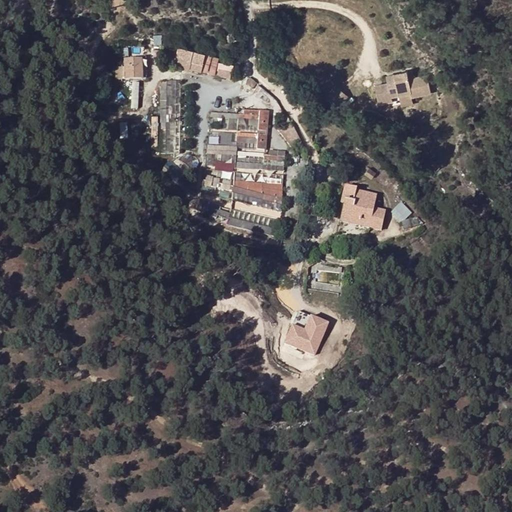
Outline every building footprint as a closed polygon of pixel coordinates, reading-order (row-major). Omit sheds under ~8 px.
[(118,64),(124,64),(124,55),(131,55),(130,47),(117,48),(118,64)] [(178,48),(176,59),(203,65),(206,55),(178,48)] [(176,59),(174,65),(201,72),(203,65),(176,59)] [(124,61),(124,68),(125,79),(141,79),(141,60),(124,61)] [(220,62),(219,67),(233,70),(234,64),(220,62)] [(68,63),(68,64),(57,86),(62,89),(73,66),(68,63)] [(125,79),(124,68),(113,68),(113,80),(125,79)] [(392,102),(391,97),(411,93),(412,98),(431,94),(427,76),(408,79),(407,72),(386,76),(388,84),(375,86),(379,105),(392,102)] [(249,101),(239,100),(238,110),(248,110),(249,101)] [(259,116),(259,112),(243,112),(243,116),(238,116),(238,120),(258,121),(259,116)] [(268,117),(259,116),(258,121),(257,132),(267,133),(268,117)] [(256,150),(266,151),(267,136),(257,136),(256,150)] [(265,157),(265,162),(284,163),(285,152),(278,152),(277,158),(265,157)] [(235,166),(265,167),(265,162),(265,157),(266,155),(236,153),(235,166)] [(233,182),(233,188),(239,190),(246,192),(252,193),(262,195),(282,200),(283,187),(233,182)] [(358,189),(345,186),(342,200),(345,201),(344,206),(341,222),(383,231),(387,212),(374,209),(377,197),(357,192),(358,189)] [(262,195),(252,193),(251,199),(261,201),(262,195)] [(282,200),(262,195),(261,201),(281,207),(282,200)] [(217,216),(219,211),(220,208),(201,201),(197,211),(216,219),(217,216)] [(392,213),(402,223),(410,213),(402,205),(392,213)] [(230,214),(219,211),(217,216),(228,219),(229,218),(230,214)] [(409,221),(402,223),(405,231),(412,229),(409,221)] [(295,323),(306,325),(308,312),(297,310),(295,323)] [(310,313),(305,327),(292,322),(285,342),(318,354),(330,320),(310,313)]
